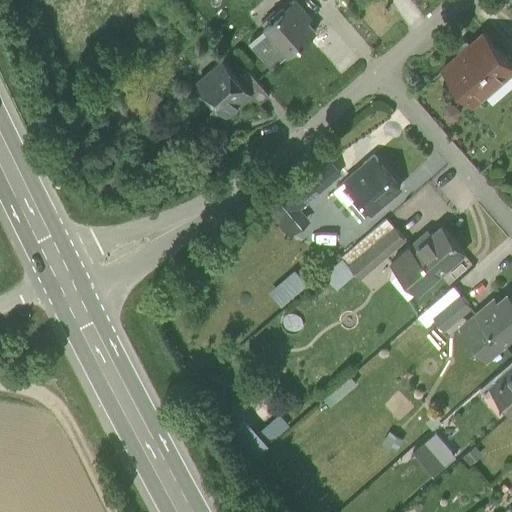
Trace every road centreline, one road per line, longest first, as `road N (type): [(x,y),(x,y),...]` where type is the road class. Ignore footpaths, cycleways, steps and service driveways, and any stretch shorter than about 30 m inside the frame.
road 1 (residential): [(382,74),(231,195),(109,257),(63,269)]
road 2 (secondary): [(190,511),(63,269)]
road 3 (residential): [(382,74),(511,224)]
road 4 (secondary): [(63,269),(0,142)]
